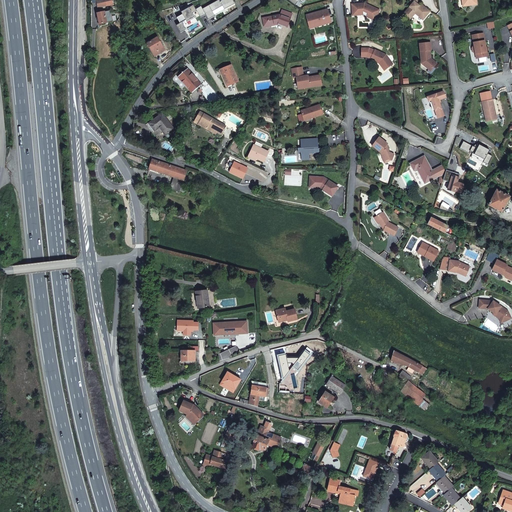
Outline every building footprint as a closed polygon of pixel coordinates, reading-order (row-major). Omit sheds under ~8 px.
[(202,8),(197,11),(201,17),(206,14),(209,19),(215,16),(212,11),(223,6),(224,9),(235,4),(232,0),(225,0),(221,2),(220,1),(204,10),(202,8)] [(419,6),(418,5),(418,4),(418,0),(410,0),(411,5),(403,15),(409,20),(414,15),(414,12),(415,12),(417,12),(416,14),(419,17),(421,15),(424,17),(427,13),(425,10),(426,8),(422,5),(419,6)] [(380,10),(364,3),(364,4),(361,5),(361,3),(352,4),(353,16),(360,15),(359,11),(363,11),(368,14),(367,17),(375,21),(380,10)] [(189,7),(181,12),(183,14),(177,18),(180,23),(176,25),(181,33),(186,30),(182,23),(186,20),(187,22),(195,17),(193,13),(197,11),(194,7),(190,9),(189,7)] [(430,12),(426,8),(425,10),(427,13),(424,17),(421,15),(419,17),(423,20),(430,12)] [(280,15),(263,18),(265,26),(277,24),(287,27),(292,14),(282,10),(280,15)] [(309,26),(330,20),(327,10),(306,16),(309,26)] [(97,13),(100,24),(113,21),(110,11),(97,13)] [(331,23),(330,20),(309,26),(310,29),(331,23)] [(486,47),(483,33),(472,35),(474,47),(473,47),(472,49),(473,52),(474,53),(475,52),(477,59),(488,56),(487,51),(486,47)] [(148,44),(155,56),(165,50),(157,38),(148,44)] [(431,50),(431,42),(420,44),(422,63),(429,69),(432,66),(434,67),(437,63),(434,61),(432,61),(431,60),(432,59),(431,58),(430,50),(431,50)] [(386,55),(375,50),(371,49),(369,48),(362,48),(362,57),(367,57),(367,58),(371,59),(379,63),(380,61),(381,62),(386,69),(393,64),(386,55)] [(231,65),(220,70),(227,86),(238,81),(231,65)] [(434,67),(432,66),(429,69),(427,71),(430,74),(432,74),(436,69),(434,67)] [(320,76),(308,78),(307,76),(303,76),(302,68),(292,69),(293,78),(296,78),(298,87),(309,86),(309,88),(321,86),(320,76)] [(201,85),(187,69),(181,75),(183,77),(180,79),(192,93),(201,85)] [(444,91),(427,97),(429,101),(431,100),(435,111),(437,117),(443,115),(441,109),(439,103),(439,100),(446,98),(444,91)] [(480,93),(482,102),(492,100),(490,91),(480,93)] [(496,112),(493,100),(492,100),(482,102),(486,121),(497,119),(496,114),(495,114),(495,113),(496,112)] [(319,105),(300,111),(304,121),(322,115),(319,105)] [(221,135),(226,126),(200,112),(195,122),(202,126),(203,123),(219,132),(218,133),(221,135)] [(175,129),(163,113),(149,124),(154,131),(159,127),(166,135),(170,132),(175,129)] [(219,132),(203,123),(202,126),(217,135),(218,133),(219,132)] [(387,144),(379,137),(372,146),(381,153),(384,161),(388,159),(392,161),(394,154),(392,150),(390,149),(391,148),(387,145),(387,144)] [(318,148),(317,139),(301,140),(301,148),(298,148),(298,152),(301,152),(301,160),(309,159),(308,153),(315,153),(315,156),(320,156),(319,151),(318,151),(318,148)] [(463,140),(459,148),(468,153),(469,150),(472,152),(472,153),(484,159),(483,162),(488,164),(492,156),(487,153),(489,149),(477,143),(475,147),(463,140)] [(269,152),(254,145),(249,155),(264,162),(269,152)] [(484,159),(472,153),(471,154),(478,158),(478,159),(483,162),(484,159)] [(430,168),(428,163),(424,156),(410,163),(414,171),(417,169),(425,184),(436,178),(436,177),(435,175),(432,171),(431,168),(430,168)] [(187,171),(152,160),(149,169),(174,177),(170,189),(179,192),(180,191),(183,193),(185,187),(182,186),(187,171)] [(432,171),(435,175),(436,177),(445,173),(442,166),(432,171)] [(443,178),(450,180),(447,191),(454,193),(455,188),(462,190),(464,182),(458,180),(459,175),(446,171),(445,173),(443,178)] [(323,178),(313,177),(312,188),(320,188),(320,187),(322,189),(322,190),(331,196),(337,187),(323,178)] [(510,197),(497,190),(489,205),(502,212),(510,197)] [(376,217),(381,224),(383,225),(384,226),(383,228),(385,229),(384,231),(395,236),(399,228),(389,223),(389,221),(384,213),(376,217)] [(448,226),(431,217),(428,224),(445,233),(448,226)] [(439,251),(422,243),(418,251),(425,255),(425,256),(433,261),(439,251)] [(463,254),(462,257),(476,264),(477,261),(463,254)] [(507,265),(497,260),(492,270),(503,275),(503,273),(506,275),(505,277),(511,280),(511,268),(507,266),(507,265)] [(460,262),(450,261),(449,272),(458,273),(459,273),(462,274),(462,275),(467,277),(471,267),(460,263),(460,262)] [(207,290),(196,292),(198,308),(209,307),(207,290)] [(493,301),(479,300),(479,308),(488,309),(494,313),(500,317),(501,316),(502,317),(504,322),(511,318),(508,311),(493,301)] [(297,319),(295,309),(286,311),(285,308),(276,311),(278,320),(287,318),(288,320),(288,321),(297,319)] [(502,323),(504,322),(502,317),(501,316),(500,317),(494,313),(493,314),(499,319),(502,323)] [(224,323),(213,324),(214,336),(224,335),(224,330),(235,330),(235,333),(238,332),(238,334),(247,333),(246,321),(238,322),(238,323),(224,324),(224,323)] [(195,351),(191,351),(182,351),(182,361),(195,361),(195,351)] [(408,358),(393,351),(391,360),(408,366),(422,374),(426,368),(423,366),(408,358)] [(409,376),(402,371),(399,374),(407,380),(409,376)] [(346,385),(332,376),(326,385),(340,394),(346,385)] [(290,384),(290,377),(286,377),(286,384),(279,384),(279,393),(291,393),(292,385),(290,384)] [(433,401),(408,380),(406,383),(400,391),(425,410),(433,401)] [(267,383),(251,381),(252,385),(251,394),(249,401),(249,404),(258,407),(259,400),(260,395),(267,397),(269,388),(266,388),(267,383)] [(325,392),(319,402),(327,408),(334,397),(325,392)] [(196,407),(196,408),(195,409),(193,407),(183,402),(179,411),(187,414),(192,418),(191,419),(195,423),(203,416),(203,414),(198,409),(196,407)] [(192,418),(187,414),(185,416),(194,425),(195,423),(191,419),(192,418)] [(229,426),(221,445),(228,448),(236,429),(229,426)] [(258,435),(257,435),(254,443),(254,444),(253,447),(259,450),(260,447),(265,450),(267,444),(278,448),(282,438),(280,437),(274,434),(269,432),(270,429),(262,426),(258,435)] [(409,438),(407,433),(404,432),(396,430),(390,450),(395,451),(394,453),(396,454),(399,447),(402,448),(403,447),(403,446),(405,445),(404,443),(408,441),(409,438)] [(339,446),(334,443),(332,446),(330,451),(333,458),(339,456),(337,451),(339,446)] [(311,458),(313,459),(317,461),(319,457),(324,447),(318,444),(313,453),(311,458)] [(224,457),(220,456),(221,452),(215,450),(213,457),(207,455),(204,464),(210,466),(211,464),(221,467),(225,468),(227,461),(223,460),(224,457)] [(439,462),(430,451),(422,458),(431,469),(437,463),(439,462)] [(370,459),(363,476),(372,479),(374,474),(374,473),(374,471),(375,472),(379,462),(370,459)] [(314,467),(305,463),(301,473),(311,477),(314,468),(314,467)] [(437,463),(431,469),(429,470),(438,481),(444,476),(446,474),(437,463)] [(444,476),(438,481),(436,483),(446,493),(452,488),(454,486),(444,476)] [(356,490),(339,486),(341,481),(330,478),(327,490),(338,493),(338,492),(341,492),(339,500),(347,502),(348,500),(354,501),(355,496),(356,490)] [(452,488),(446,493),(444,495),(453,506),(455,504),(461,499),(452,488)] [(511,498),(511,495),(511,492),(510,492),(504,490),(503,490),(499,501),(504,503),(503,505),(503,506),(511,509),(511,511),(511,500),(510,500),(511,498)] [(464,498),(463,497),(461,499),(455,504),(461,511),(466,511),(472,508),(464,498)]
